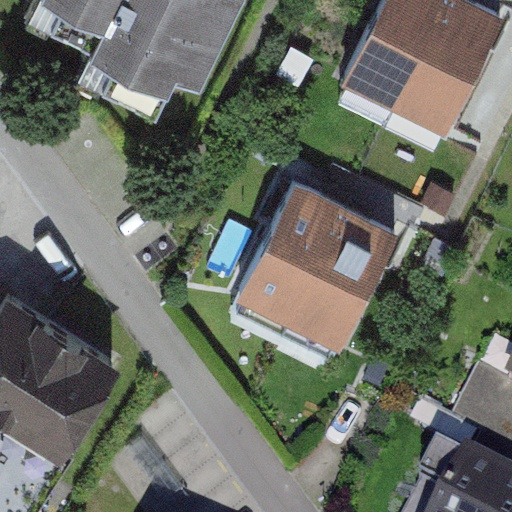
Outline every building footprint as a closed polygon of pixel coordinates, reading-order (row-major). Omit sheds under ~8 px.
[(36,0),(83,22),(69,52),(151,90),(160,70),(207,93),(251,0),(36,0)] [(445,0),(382,0),(347,73),(398,98),(445,0)] [(503,15),(472,0),(445,0),(398,98),(449,123),(503,15)] [(345,204),(294,179),(241,287),(293,312),(345,204)] [(397,229),(345,204),(293,312),(344,337),(397,229)] [(0,402),(64,442),(120,351),(0,277),(0,402)] [(511,511),(511,500),(467,481),(453,511),(511,511)]
